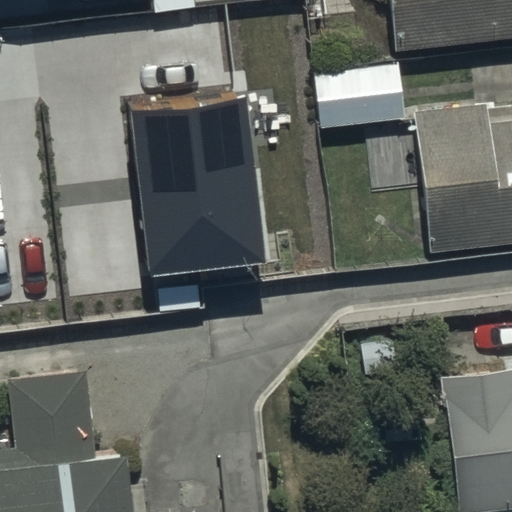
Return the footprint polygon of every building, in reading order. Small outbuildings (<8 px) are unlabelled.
[(511,0),(389,0),(396,58),(511,45),(511,0)] [(321,134),(406,124),(400,69),(314,79),(321,134)] [(247,92),(132,106),(153,281),(268,267),(247,92)] [(511,250),(511,127),(491,129),(489,110),(415,118),(430,260),(511,250)] [(459,511),(511,511),(511,377),(444,385),(459,511)] [(0,511),(134,511),(131,471),(122,472),(121,461),(98,464),(89,380),(9,388),(17,456),(0,457),(0,511)]
